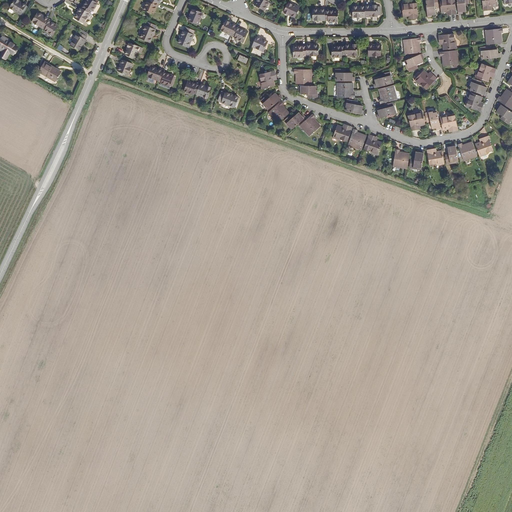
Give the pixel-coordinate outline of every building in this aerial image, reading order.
[(268,4),(270,0),(269,0),(259,0),(257,6),(265,11),(269,4),(268,4)] [(439,1),(434,2),(434,0),(433,0),(430,0),(431,2),(426,3),(428,18),(432,18),(431,16),(433,16),(436,15),(435,9),(435,7),(439,6),(439,1)] [(451,15),(457,15),(455,0),(454,0),(449,0),(441,1),(442,13),(447,12),(450,12),(450,15),(451,15)] [(470,0),(458,0),(459,15),(464,15),(464,12),(468,11),(468,5),(467,2),(471,2),(470,0)] [(493,7),(498,6),(497,0),(483,0),(484,11),(491,10),(490,7),(493,7)] [(19,5),(19,3),(18,3),(14,1),(9,9),(14,12),(14,13),(20,16),(25,8),(19,5)] [(84,8),(83,7),(81,10),(90,16),(92,13),(93,13),(97,7),(88,1),(84,8)] [(157,8),(159,9),(160,5),(150,1),(149,4),(148,4),(145,11),(154,16),(157,8)] [(413,19),(419,19),(417,3),(411,4),(403,5),(404,16),(409,16),(411,15),(411,19),(413,19)] [(294,8),(290,5),(286,14),(290,17),(290,18),(296,21),(300,12),(294,8)] [(373,5),(373,6),(366,6),(366,17),(373,17),(373,16),(378,16),(378,5),(373,5)] [(355,18),(366,17),(366,6),(363,6),(363,7),(354,8),(355,18)] [(315,11),(315,20),(326,20),(326,9),(323,9),(323,11),(315,11)] [(330,11),(330,9),(326,9),(326,20),(332,20),(332,22),(338,22),(338,11),(330,11)] [(76,21),(84,26),(90,16),(81,10),(80,12),(81,13),(76,21)] [(200,19),(201,15),(192,11),(190,16),(191,16),(189,22),(198,26),(201,20),(200,19)] [(37,16),(32,24),(43,30),(48,21),(45,19),(45,20),(37,16)] [(52,23),(48,21),(43,30),(46,32),(45,33),(53,37),(57,29),(51,24),(52,23)] [(226,35),(232,37),(236,28),(230,25),(226,22),(222,31),(227,34),(226,35)] [(154,35),(157,28),(150,25),(149,28),(148,27),(144,37),(152,41),(154,35)] [(240,30),(236,28),(232,37),(236,39),(235,40),(243,44),(247,34),(240,30)] [(188,45),(193,32),(185,29),(180,42),(188,45)] [(501,34),(503,33),(503,30),(489,31),(489,34),(486,35),(487,46),(502,44),(502,40),(500,41),(500,38),(498,38),(497,34),(501,34)] [(83,45),(87,39),(79,34),(72,47),(79,52),(83,45)] [(456,50),(455,42),(454,35),(439,37),(440,43),(440,44),(443,44),(443,46),(444,52),(456,50)] [(7,42),(8,41),(4,38),(0,44),(0,47),(6,51),(4,53),(1,58),(6,61),(10,55),(11,55),(16,48),(8,44),(7,42)] [(260,41),(260,40),(257,39),(253,49),(263,53),(267,45),(260,41)] [(420,44),(422,44),(422,40),(408,41),(408,43),(405,44),(406,55),(421,54),(421,50),(419,50),(419,47),(417,47),(417,44),(420,44)] [(137,53),(139,48),(130,45),(128,49),(129,50),(127,57),(136,60),(138,54),(137,53)] [(354,45),(354,46),(347,46),(347,57),(354,57),(354,55),(359,55),(359,45),(354,45)] [(305,59),(305,57),(308,57),(308,46),(304,46),(304,48),(296,48),(297,59),(305,59)] [(311,46),(308,46),(308,57),(319,57),(319,48),(311,47),(311,46)] [(343,58),(343,57),(347,57),(347,46),(344,46),(344,47),(335,48),(336,58),(343,58)] [(382,47),(373,47),(373,46),(370,46),(370,58),(382,57),(382,47)] [(492,52),(489,52),(488,48),(484,49),(484,52),(482,52),(483,57),(485,56),(485,61),(500,59),(500,55),(498,55),(497,51),(492,52)] [(460,54),(457,54),(456,52),(443,53),(443,58),(446,57),(449,57),(450,60),(447,60),(448,63),(447,63),(447,67),(462,65),(460,54)] [(247,63),(248,58),(239,55),(237,60),(247,63)] [(422,59),(424,59),(422,55),(408,61),(410,66),(408,66),(409,70),(411,69),(413,73),(417,71),(416,67),(418,66),(423,64),(422,59)] [(129,77),(133,66),(123,62),(122,65),(123,66),(120,73),(129,77)] [(495,77),(497,70),(482,65),(480,71),(477,79),(488,83),(490,78),(491,76),(495,77)] [(55,76),(56,74),(46,68),(40,77),(56,87),(60,80),(55,76)] [(155,86),(157,82),(159,83),(163,73),(160,71),(160,72),(152,69),(149,79),(150,80),(149,83),(155,86)] [(344,74),(344,70),(339,69),(339,73),(337,73),(337,78),(339,78),(339,82),(356,82),(356,78),(353,78),(353,74),(346,74),(344,74)] [(297,84),(312,84),(311,72),(307,72),(307,70),(294,70),(294,74),(297,74),(300,74),(300,77),(298,77),(298,80),(297,80),(297,84)] [(429,79),(432,76),(430,74),(427,71),(423,75),(418,80),(416,82),(421,87),(427,92),(435,84),(431,80),(429,79)] [(274,80),(277,79),(275,72),(261,76),(263,83),(266,90),(276,87),(275,82),(274,80)] [(167,75),(167,74),(163,73),(159,83),(163,84),(163,86),(170,88),(171,86),(173,86),(175,81),(173,80),(174,78),(167,75)] [(390,78),(388,78),(387,74),(383,75),(384,79),(381,80),(376,81),(376,86),(374,86),(375,90),(390,86),(389,83),(391,82),(390,78)] [(478,86),(480,82),(475,80),(474,84),(472,83),(470,88),(472,88),(471,92),(486,97),(488,94),(485,93),(486,89),(480,87),(478,86)] [(194,95),(197,96),(201,87),(198,85),(197,87),(189,84),(186,93),(193,96),(194,95)] [(353,88),(352,84),(338,84),(338,95),(342,95),(342,98),(355,98),(355,94),(353,94),(350,94),(349,91),(351,91),(351,90),(351,88),(353,88)] [(315,91),(315,87),(299,86),(299,90),(301,91),(302,95),(308,95),(311,95),(311,99),(316,99),(316,95),(315,91)] [(207,88),(207,89),(201,87),(197,96),(203,98),(203,97),(209,99),(212,90),(208,89),(207,88)] [(393,99),(397,98),(393,87),(379,91),(380,95),(382,95),(383,97),(384,97),(385,100),(382,101),(380,102),(381,106),(394,102),(393,99)] [(511,106),(511,93),(508,91),(505,94),(507,95),(505,97),(507,99),(505,101),(502,99),(500,98),(498,101),(509,109),(511,106)] [(480,103),(482,98),(471,94),(468,102),(466,108),(480,113),(482,107),(479,106),(480,103)] [(232,109),(235,101),(222,96),(219,104),(232,109)] [(278,98),(276,99),(273,96),(268,100),(266,102),(264,98),(260,101),(263,105),(262,106),(264,110),(266,109),(268,112),(281,101),(278,98)] [(355,106),(355,102),(351,101),(351,105),(349,105),(348,109),(350,109),(349,113),(364,117),(365,113),(363,112),(363,108),(362,108),(357,107),(355,106)] [(283,107),(285,105),(283,103),(272,112),(274,114),(271,116),(278,125),(290,115),(287,112),(286,113),(284,110),(282,112),(280,109),(283,107)] [(394,109),(392,109),(391,105),(386,106),(388,110),(385,111),(379,112),(380,117),(378,117),(379,121),(394,117),(393,114),(395,113),(394,109)] [(510,118),(511,115),(511,113),(499,105),(497,108),(500,110),(497,114),(502,118),(504,119),(502,123),(505,125),(507,122),(510,123),(511,120),(510,118)] [(439,115),(435,116),(435,114),(430,115),(431,117),(426,118),(428,123),(432,122),(432,124),(434,130),(438,129),(439,132),(442,131),(439,115)] [(304,116),(302,118),(299,115),(294,119),(293,120),(290,117),(287,120),(289,123),(288,125),(290,128),(291,126),(295,130),(307,120),(304,116)] [(421,127),(427,125),(424,115),(416,116),(410,117),(413,132),(420,131),(419,127),(421,127)] [(452,132),(459,131),(456,116),(449,118),(441,119),(444,131),(449,130),(452,129),(452,132)] [(314,121),(316,119),(314,117),(304,125),(305,126),(302,129),(310,138),(321,129),(318,126),(317,127),(316,125),(315,126),(312,123),(314,121)] [(348,144),(353,129),(350,127),(347,127),(346,130),(344,129),(339,128),(335,138),(343,141),(348,144)] [(358,134),(358,132),(355,130),(351,142),(353,143),(351,148),(362,151),(367,137),(363,136),(362,137),(360,136),(359,138),(357,137),(358,134)] [(487,155),(493,152),(489,138),(483,140),(484,144),(481,144),(475,146),(480,158),(487,155)] [(379,156),(384,142),(378,140),(377,140),(376,143),(374,142),(369,140),(365,152),(373,154),(379,156)] [(465,162),(477,159),(472,144),(468,145),(468,148),(465,149),(466,150),(463,151),(462,147),(461,145),(458,146),(462,159),(464,159),(465,162)] [(455,161),(459,161),(456,145),(452,146),(452,148),(449,149),(450,155),(450,158),(446,158),(446,163),(451,162),(451,165),(456,164),(455,161)] [(400,154),(400,152),(396,151),(395,164),(397,165),(396,169),(408,171),(410,155),(404,155),(404,157),(402,157),(402,158),(399,158),(400,154)] [(438,154),(435,155),(435,151),(428,152),(430,167),(437,166),(445,165),(443,153),(438,154)] [(423,169),(425,153),(421,153),(421,155),(416,155),(415,162),(415,164),(411,163),(411,168),(415,168),(419,169),(423,169)]
